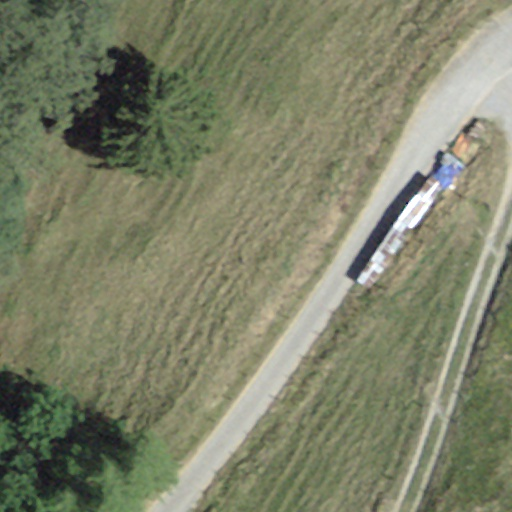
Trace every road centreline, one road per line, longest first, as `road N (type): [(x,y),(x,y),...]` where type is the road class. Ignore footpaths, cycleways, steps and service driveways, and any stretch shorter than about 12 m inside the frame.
road 1 (unclassified): [(511,29),(477,59),(288,351),(164,511)]
road 2 (track): [(405,511),(511,211)]
